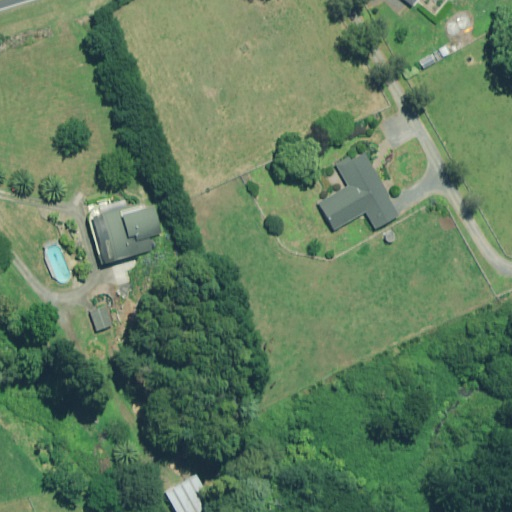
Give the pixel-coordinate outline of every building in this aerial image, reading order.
[(443,60),(439,53),(421,63),(425,70),(443,60)] [(400,218),(365,156),(339,170),(349,188),(320,204),(335,231),(367,213),(377,231),(400,218)] [(160,236),(152,207),(91,224),(103,265),(155,250),(151,238),(160,236)] [(109,311),(91,315),(96,335),(114,330),(109,311)] [(200,473),(164,491),(173,511),(209,511),(218,508),(200,473)]
